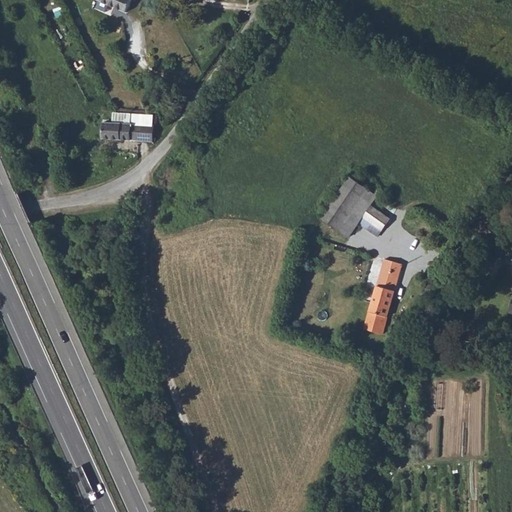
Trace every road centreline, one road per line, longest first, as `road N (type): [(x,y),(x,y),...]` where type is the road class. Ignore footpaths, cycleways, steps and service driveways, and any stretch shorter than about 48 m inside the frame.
road 1 (track): [(328,511),(397,339),(511,174)]
road 2 (unclassified): [(269,0),(140,175),(83,200),(0,211)]
road 3 (track): [(218,511),(150,311),(140,175)]
road 4 (trunk): [(138,511),(0,200)]
road 5 (trunk): [(0,274),(106,511)]
road 6 (track): [(0,399),(60,511)]
